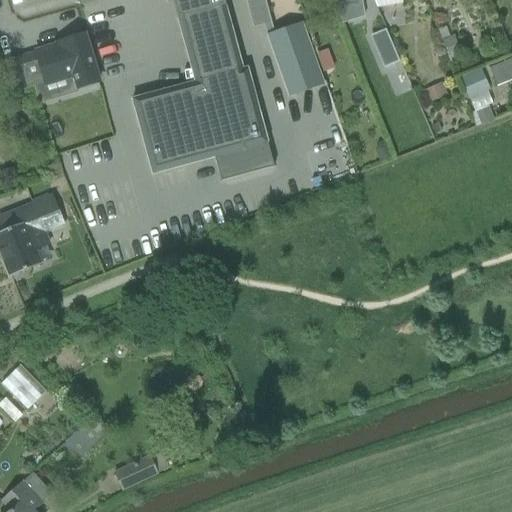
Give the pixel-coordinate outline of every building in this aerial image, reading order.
[(223,0),(171,0),(194,83),(193,83),(131,100),(152,176),(214,159),(221,182),(274,168),(247,69),(243,70),(223,0)] [(302,24),(274,34),(268,36),(266,36),(288,99),(324,86),(302,24)] [(385,32),(372,38),(384,67),(397,61),(385,32)] [(72,77),(77,90),(98,83),(83,35),(57,43),(58,46),(3,62),(12,93),(34,87),(72,77)] [(447,55),(455,52),(459,50),(454,36),(450,38),(442,41),(447,55)] [(511,81),(511,60),(489,69),(497,87),(511,81)] [(469,99),(490,90),(481,71),(460,80),(469,99)] [(427,104),(448,96),(442,84),(422,92),(427,104)] [(489,108),(477,112),(482,125),(483,126),(494,121),(489,108)] [(392,159),(385,142),(378,144),(375,151),(379,163),(392,159)] [(0,256),(10,279),(42,265),(36,251),(49,245),(37,220),(57,211),(50,197),(15,213),(20,226),(0,234),(0,256)] [(49,354),(40,352),(37,361),(47,364),(49,354)] [(2,384),(28,411),(48,392),(22,365),(2,384)] [(199,378),(193,376),(187,379),(186,385),(188,390),(195,392),(200,389),(202,383),(199,378)] [(5,399),(2,402),(0,404),(0,407),(15,423),(22,416),(5,399)] [(80,459),(110,431),(95,415),(65,442),(80,459)] [(122,492),(158,475),(157,473),(168,467),(162,453),(150,458),(149,456),(113,473),(122,492)] [(14,509),(10,511),(33,511),(32,510),(40,502),(22,483),(5,500),(14,509)]
